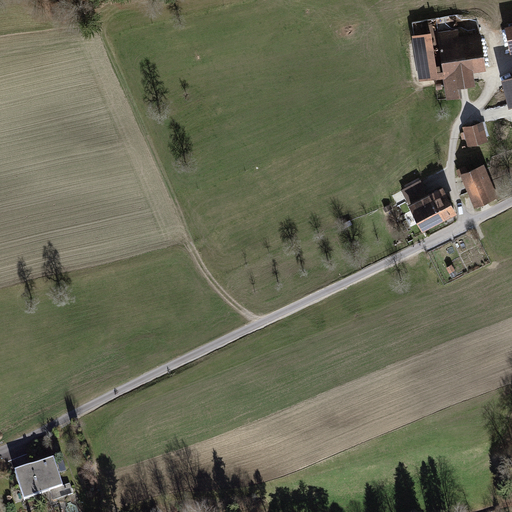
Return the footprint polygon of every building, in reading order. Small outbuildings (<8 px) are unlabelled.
[(456,29),(436,32),(441,72),(442,78),(445,99),(459,97),(457,87),(473,85),(471,71),(483,69),(478,33),(457,36),(456,29)] [(442,78),(441,72),(437,73),(432,33),(412,36),(419,82),(442,78)] [(511,79),(502,82),(508,110),(511,109),(511,79)] [(481,122),(461,127),(466,147),(486,141),(481,122)] [(481,164),(460,173),(474,208),(495,199),(481,164)] [(420,180),(400,190),(407,205),(427,194),(420,180)] [(427,194),(407,205),(421,231),(454,214),(441,188),(427,194)] [(52,462),(12,475),(22,503),(49,493),(52,502),(72,495),(68,486),(61,488),(52,462)]
